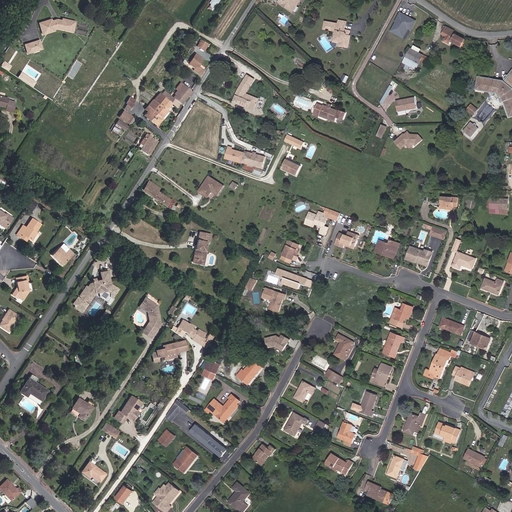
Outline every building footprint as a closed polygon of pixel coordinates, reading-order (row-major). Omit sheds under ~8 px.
[(275,0),(289,9),(293,3),(291,2),(292,0),(275,0)] [(412,29),(416,23),(400,14),(396,20),(397,21),(392,29),(401,34),(406,25),(412,29)] [(53,19),(40,23),(44,36),(60,31),(75,34),(77,22),(63,19),(63,21),(59,19),(54,21),(53,19)] [(336,23),(323,21),(321,28),(333,30),(335,31),(333,37),(336,40),(338,41),(338,42),(337,45),(346,47),(348,35),(347,35),(344,34),(344,33),(343,32),(342,32),(343,29),(343,25),(336,23)] [(459,49),(465,39),(454,33),(455,31),(451,29),(452,28),(445,25),(444,25),(442,29),(438,38),(441,39),(439,45),(444,47),(447,43),(450,44),(459,49)] [(35,50),(33,45),(39,43),(38,40),(23,44),(26,53),(35,50)] [(211,45),(202,40),(198,46),(207,51),(211,45)] [(411,48),(409,47),(405,55),(420,63),(422,60),(424,55),(418,52),(411,48)] [(192,69),(199,74),(202,69),(196,65),(201,58),(193,53),(187,63),(193,67),(192,69)] [(511,90),(511,89),(511,77),(508,74),(503,81),(503,83),(505,83),(511,88),(511,90)] [(505,83),(503,83),(503,81),(489,78),(488,77),(486,78),(479,77),(475,79),(475,83),(473,83),(475,85),(474,90),(496,93),(502,98),(508,118),(511,116),(511,89),(511,90),(511,88),(505,83)] [(167,95),(169,97),(178,83),(176,82),(167,95)] [(256,102),(255,101),(256,97),(244,92),(247,84),(242,82),(234,102),(253,109),(256,102)] [(169,97),(172,98),(179,103),(187,89),(178,83),(169,97)] [(331,95),(335,91),(326,83),(322,87),(331,95)] [(167,95),(164,93),(151,113),(153,114),(148,122),(155,126),(160,118),(161,117),(165,111),(165,110),(163,108),(165,105),(167,101),(171,104),(173,99),(172,98),(169,97),(167,95)] [(10,98),(0,95),(0,107),(6,109),(5,111),(14,113),(16,102),(9,101),(10,98)] [(264,103),(266,98),(260,95),(258,101),(264,103)] [(136,101),(131,97),(127,104),(128,105),(125,110),(129,112),(136,101)] [(416,97),(398,101),(399,111),(419,108),(416,97)] [(344,119),(347,112),(341,110),(341,111),(331,107),(329,106),(325,104),(324,105),(318,103),(315,111),(321,113),(320,114),(337,121),(338,117),(344,119)] [(472,104),(467,109),(474,115),(478,109),(472,104)] [(129,112),(125,110),(120,118),(130,124),(135,118),(129,112)] [(113,125),(122,130),(125,126),(116,120),(113,125)] [(480,129),(473,122),(466,131),(474,137),(480,129)] [(390,127),(384,124),(379,136),(385,138),(390,127)] [(414,144),(414,145),(422,139),(419,135),(411,135),(409,132),(406,134),(404,134),(394,141),(400,149),(407,144),(411,144),(414,144)] [(160,142),(148,133),(141,144),(144,146),(141,150),(150,156),(160,142)] [(307,142),(290,134),(287,141),(304,149),(307,142)] [(241,162),(244,152),(232,148),(232,146),(228,145),(224,156),(241,162)] [(253,153),(245,150),(244,152),(241,162),(247,163),(248,163),(252,164),(252,165),(261,168),(265,157),(256,154),(253,153)] [(303,165),(288,159),(284,168),(299,175),(303,165)] [(205,175),(195,191),(204,197),(208,190),(210,192),(216,195),(222,185),(205,175)] [(162,189),(150,180),(144,191),(169,207),(173,200),(161,192),(162,189)] [(240,184),(235,181),(232,187),(238,190),(240,184)] [(452,206),(457,206),(457,197),(440,196),(440,208),(446,208),(446,206),(452,206)] [(490,214),(507,214),(508,203),(490,203),(490,199),(486,199),(485,208),(490,208),(490,214)] [(319,215),(311,212),(306,224),(317,227),(318,225),(324,227),(321,234),(328,236),(331,227),(328,226),(331,217),(340,222),(343,214),(328,208),(326,213),(321,211),(319,215)] [(5,214),(4,216),(0,212),(0,222),(6,226),(11,218),(5,214)] [(30,239),(33,234),(40,225),(31,219),(25,228),(21,226),(16,234),(20,236),(22,233),(28,237),(30,239)] [(443,239),(446,232),(432,227),(431,230),(434,231),(432,236),(443,239)] [(349,235),(342,232),(338,245),(346,248),(347,246),(357,250),(361,235),(351,232),(349,235)] [(201,248),(204,248),(206,239),(208,240),(208,237),(197,235),(196,241),(195,241),(194,246),(195,246),(195,249),(193,249),(191,260),(202,262),(203,256),(200,255),(201,248)] [(464,241),(459,239),(453,251),(460,253),(460,251),(464,241)] [(296,249),(298,244),(288,240),(286,245),(288,246),(284,256),(282,255),(281,259),(289,263),(291,259),(296,261),(297,256),(296,256),(294,255),(296,249)] [(379,241),(375,252),(383,254),(383,252),(391,255),(392,253),(395,254),(399,243),(390,240),(388,244),(379,241)] [(67,253),(61,247),(53,256),(64,267),(76,254),(71,249),(67,253)] [(425,252),(410,247),(406,259),(416,263),(417,259),(419,260),(420,262),(428,265),(431,255),(425,253),(425,252)] [(460,251),(460,253),(454,267),(463,270),(465,266),(475,270),(480,259),(460,251)] [(267,279),(271,269),(264,266),(260,276),(261,276),(266,278),(267,279)] [(306,285),(307,278),(297,275),(297,276),(292,275),(292,274),(282,271),(280,277),(284,278),(283,283),(299,288),(301,283),(306,285)] [(105,281),(113,279),(111,272),(104,274),(105,281)] [(20,299),(27,288),(27,283),(28,283),(27,275),(17,277),(17,281),(16,281),(17,288),(15,290),(14,291),(12,294),(20,299)] [(498,282),(488,278),(485,288),(502,295),(507,282),(499,278),(498,282)] [(89,312),(100,294),(108,292),(111,291),(112,289),(111,284),(114,283),(113,279),(105,281),(99,283),(100,284),(97,284),(95,285),(92,289),(90,288),(86,296),(87,299),(86,301),(83,300),(79,306),(86,310),(87,313),(89,312)] [(253,297),(258,287),(253,284),(248,294),(253,297)] [(288,294),(267,287),(264,298),(273,301),(271,309),(281,312),(285,300),(286,301),(288,294)] [(140,308),(144,311),(150,302),(146,299),(140,308)] [(154,330),(158,323),(155,305),(150,302),(144,311),(145,311),(147,321),(145,324),(154,330)] [(405,313),(409,314),(412,305),(403,302),(401,308),(397,307),(397,306),(395,305),(389,320),(401,325),(404,315),(405,313)] [(178,309),(173,305),(169,312),(174,316),(178,309)] [(108,319),(114,310),(108,307),(103,316),(108,319)] [(21,316),(10,309),(0,324),(0,326),(11,334),(21,316)] [(467,327),(445,317),(442,328),(463,337),(467,327)] [(199,344),(203,337),(205,333),(197,329),(196,331),(191,328),(192,326),(181,320),(177,328),(187,334),(189,336),(189,337),(192,338),(191,339),(199,344)] [(407,337),(393,332),(385,354),(398,360),(403,343),(405,343),(407,337)] [(487,348),(490,339),(481,336),(481,334),(474,332),(471,343),(487,348)] [(356,342),(340,333),(338,339),(343,342),(336,355),(347,360),(357,346),(356,342)] [(285,353),(292,341),(284,337),(282,340),(278,338),(267,341),(270,350),(277,348),(285,353)] [(202,345),(206,348),(210,340),(206,338),(202,345)] [(175,352),(182,350),(186,349),(184,340),(165,344),(166,346),(164,346),(161,346),(161,348),(154,350),(155,353),(150,354),(151,362),(158,360),(157,356),(162,355),(175,352)] [(435,373),(440,375),(447,357),(448,358),(450,352),(446,351),(444,356),(438,354),(436,359),(434,359),(430,370),(426,369),(424,375),(433,378),(434,375),(435,373)] [(208,362),(220,368),(222,363),(210,357),(208,362)] [(259,371),(257,370),(260,367),(251,360),(246,366),(247,367),(243,372),(242,371),(237,376),(246,383),(250,379),(252,380),(259,371)] [(204,375),(215,379),(220,368),(208,362),(206,368),(204,367),(202,371),(205,373),(204,375)] [(387,375),(389,375),(392,367),(381,364),(379,370),(376,378),(371,376),(370,381),(377,384),(379,380),(385,382),(387,375)] [(462,381),(470,384),(473,374),(460,369),(460,367),(456,366),(453,373),(457,375),(456,377),(463,379),(462,381)] [(336,381),(340,375),(332,371),(329,377),(336,381)] [(48,392),(50,389),(29,375),(27,378),(48,392)] [(203,378),(213,383),(215,379),(204,375),(203,378)] [(39,407),(48,392),(27,378),(18,392),(39,407)] [(318,388),(305,381),(296,398),(305,403),(311,393),(314,395),(318,388)] [(381,395),(370,391),(362,413),(375,417),(377,411),(375,410),(381,395)] [(226,414),(228,416),(237,404),(236,403),(239,400),(231,393),(225,399),(227,400),(222,405),(216,401),(209,409),(210,411),(221,420),(226,414)] [(134,412),(135,410),(139,402),(128,396),(120,410),(122,412),(120,414),(117,412),(113,419),(122,424),(125,417),(127,416),(133,420),(135,416),(134,412)] [(71,407),(77,411),(83,402),(77,398),(71,407)] [(208,413),(210,411),(209,409),(216,401),(214,399),(205,410),(208,413)] [(167,417),(174,421),(180,411),(187,415),(191,408),(177,400),(167,417)] [(82,418),(83,417),(90,407),(83,402),(77,411),(79,412),(78,414),(79,417),(80,418),(82,418)] [(311,420),(296,412),(287,430),(298,436),(305,423),(309,425),(311,420)] [(422,417),(413,413),(406,431),(417,436),(418,432),(424,428),(428,415),(424,412),(422,417)] [(320,420),(315,429),(323,433),(328,424),(320,420)] [(356,433),(350,431),(353,424),(344,420),(338,436),(346,439),(351,442),(352,442),(356,433)] [(450,441),(454,442),(459,430),(445,425),(445,427),(437,424),(434,433),(450,439),(450,441)] [(121,432),(111,425),(106,432),(116,439),(121,432)] [(208,448),(214,439),(200,429),(199,430),(212,439),(206,446),(208,448)] [(178,437),(169,430),(160,440),(169,447),(178,437)] [(212,439),(199,430),(194,437),(206,446),(212,439)] [(271,448),(266,445),(255,459),(264,466),(279,450),(273,446),(271,448)] [(194,459),(193,458),(196,455),(186,447),(183,450),(176,458),(177,459),(173,464),(181,471),(186,465),(187,467),(194,459)] [(488,457),(471,448),(466,458),(483,467),(488,457)] [(422,466),(427,456),(423,454),(420,453),(418,452),(416,451),(415,454),(420,456),(417,464),(422,466)] [(406,459),(396,455),(390,475),(400,479),(406,459)] [(339,472),(348,476),(354,464),(349,461),(347,465),(331,456),(326,467),(334,471),(335,470),(339,472)] [(108,475),(90,461),(82,473),(91,480),(93,478),(101,483),(108,475)] [(16,491),(15,490),(13,491),(9,487),(9,486),(5,482),(0,487),(0,492),(10,502),(19,494),(16,491)] [(183,492),(171,482),(169,486),(167,484),(164,489),(162,487),(156,493),(160,497),(155,502),(166,511),(170,511),(175,507),(172,505),(183,492)] [(252,493),(239,482),(234,488),(238,492),(230,502),(242,511),(246,511),(251,507),(246,503),(252,493)] [(389,492),(381,489),(382,487),(369,482),(366,489),(370,490),(369,493),(378,497),(377,499),(384,502),(389,492)] [(136,492),(127,486),(118,499),(126,505),(136,492)] [(32,509),(37,505),(30,498),(26,503),(32,509)]
